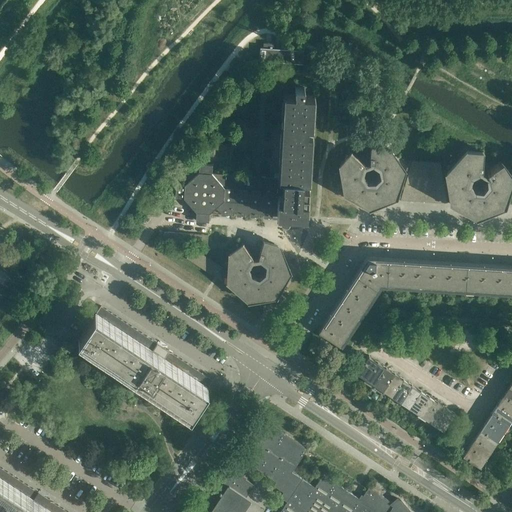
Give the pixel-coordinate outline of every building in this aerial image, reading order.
[(301,64),(302,48),(295,48),(295,49),(274,48),(274,43),(264,42),(262,66),(272,66),(273,62),(295,63),(294,64),(301,64)] [(307,217),(314,95),(304,95),(305,87),(304,86),(296,86),(295,86),(295,94),(284,93),(282,125),(287,125),(287,132),(282,131),(279,178),(212,173),(212,164),(199,163),(199,172),(185,184),(176,184),(175,197),(184,197),(196,212),(196,220),(209,221),(209,213),(232,214),(232,211),(236,212),(236,215),(245,215),(245,212),(250,213),(250,216),(259,216),(259,213),(263,214),(263,217),(272,217),(272,215),(277,215),(281,215),(281,216),(281,217),(282,218),(282,219),(283,219),(284,219),(285,220),(285,222),(286,222),(292,217),(292,213),(297,213),(297,216),(307,217)] [(395,195),(403,169),(388,146),(370,145),(371,145),(370,161),(370,162),(365,164),(364,163),(365,163),(353,153),(353,152),(342,164),(341,164),(346,191),(345,191),(369,205),(395,195)] [(502,202),(510,176),(510,175),(500,161),(500,162),(487,171),(486,172),(482,169),(482,168),(483,152),(484,152),(468,151),(467,150),(449,170),(448,170),(453,197),(452,198),(476,211),(476,212),(502,201),(502,202)] [(446,203),(440,162),(413,161),(401,200),(446,203)] [(208,245),(208,235),(164,232),(163,242),(208,245)] [(290,272),(279,246),(280,246),(263,241),(259,257),(258,258),(254,259),(253,258),(253,257),(244,245),(244,244),(231,253),(230,253),(229,280),(228,280),(248,299),(275,295),(276,296),(289,272),(290,272)] [(222,267),(193,248),(186,258),(221,280),(222,267)] [(511,290),(511,268),(376,260),(376,257),(371,257),(371,256),(369,259),(365,259),(363,263),(365,265),(325,326),(322,324),(318,330),(340,344),(380,282),(511,290)] [(100,319),(107,309),(101,306),(95,315),(100,319)] [(105,322),(112,313),(107,309),(100,319),(105,322)] [(110,326),(117,316),(112,313),(105,322),(110,326)] [(174,368),(169,364),(163,360),(167,354),(167,353),(168,353),(166,352),(158,351),(158,350),(154,348),(151,353),(145,349),(140,346),(135,342),(130,339),(125,336),(120,332),(115,329),(110,326),(105,322),(100,319),(95,315),(78,340),(85,344),(85,342),(105,355),(104,357),(115,364),(116,363),(123,367),(122,368),(127,372),(128,371),(135,375),(134,377),(147,385),(148,384),(155,388),(154,390),(165,397),(166,396),(185,408),(184,410),(190,414),(207,389),(201,385),(195,382),(190,378),(185,375),(179,371),(174,368)] [(115,329),(122,319),(117,316),(110,326),(115,329)] [(120,332),(127,323),(122,319),(115,329),(120,332)] [(125,336),(132,326),(127,323),(120,332),(125,336)] [(130,339),(137,329),(132,326),(125,336),(130,339)] [(135,342),(142,333),(137,329),(130,339),(135,342)] [(140,346),(147,336),(142,333),(135,342),(140,346)] [(145,349),(152,339),(147,336),(140,346),(145,349)] [(154,348),(158,343),(152,339),(145,349),(151,353),(154,348)] [(169,364),(175,355),(172,353),(171,352),(170,352),(169,352),(168,352),(168,353),(167,353),(167,354),(163,360),(169,364)] [(174,368),(180,358),(175,355),(169,364),(174,368)] [(366,379),(378,361),(369,355),(357,373),(366,379)] [(179,371),(186,362),(180,358),(174,368),(179,371)] [(374,385),(386,367),(378,361),(366,379),(374,385)] [(185,375),(191,365),(186,362),(179,371),(185,375)] [(190,378),(196,369),(191,365),(185,375),(190,378)] [(383,390),(395,372),(386,367),(374,385),(383,390)] [(195,382),(202,372),(196,369),(190,378),(195,382)] [(201,385),(207,376),(202,372),(195,382),(201,385)] [(391,396),(403,378),(395,372),(383,390),(391,396)] [(207,389),(213,380),(207,376),(201,385),(207,389)] [(400,402),(412,384),(403,378),(391,396),(400,402)] [(408,407),(420,389),(412,384),(400,402),(408,407)] [(511,388),(508,386),(503,395),(511,401),(511,388)] [(417,413),(429,395),(420,389),(408,407),(417,413)] [(425,418),(437,400),(429,395),(417,413),(425,418)] [(511,401),(503,395),(497,403),(511,413),(511,401)] [(434,424),(446,406),(437,400),(425,418),(434,424)] [(511,419),(511,413),(497,403),(491,412),(509,424),(511,419)] [(443,430),(455,412),(446,406),(434,424),(443,430)] [(509,424),(491,412),(486,420),(504,432),(509,424)] [(292,472),(307,449),(308,448),(262,418),(237,456),(277,482),(274,485),(284,492),(281,496),(287,501),(280,511),(405,511),(408,510),(398,498),(393,503),(369,487),(368,489),(361,499),(323,474),(315,487),(292,472)] [(504,432),(486,420),(480,429),(498,441),(504,432)] [(498,441),(480,429),(474,437),(492,449),(498,441)] [(492,449),(474,437),(469,446),(487,458),(492,449)] [(487,458),(469,446),(463,455),(481,467),(487,458)] [(241,511),(250,500),(250,499),(246,497),(254,485),(228,468),(212,491),(215,493),(204,508),(210,511),(241,511)] [(7,485),(13,475),(8,472),(2,481),(7,485)] [(12,488),(18,478),(13,475),(7,485),(12,488)] [(17,491),(23,482),(18,478),(12,488),(17,491)] [(47,511),(44,509),(48,503),(49,502),(47,501),(48,501),(39,500),(39,499),(35,497),(32,502),(27,498),(22,495),(17,491),(12,488),(7,485),(2,481),(0,480),(0,511),(47,511)] [(22,495),(28,485),(23,482),(17,491),(22,495)] [(27,498),(33,488),(28,485),(22,495),(27,498)] [(32,502),(35,497),(39,492),(33,488),(27,498),(32,502)] [(47,511),(50,511),(56,504),(54,502),(53,501),(52,501),(51,501),(50,501),(49,502),(48,503),(44,509),(47,511)]
